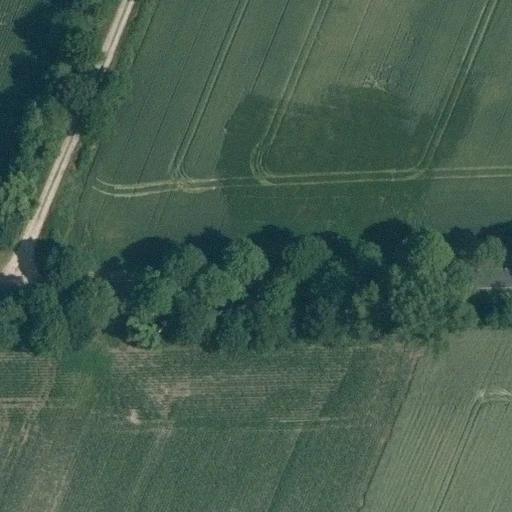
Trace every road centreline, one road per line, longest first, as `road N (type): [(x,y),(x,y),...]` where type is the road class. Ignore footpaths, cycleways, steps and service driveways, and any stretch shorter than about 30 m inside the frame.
road 1 (tertiary): [(511,288),(0,304)]
road 2 (track): [(0,288),(117,0)]
